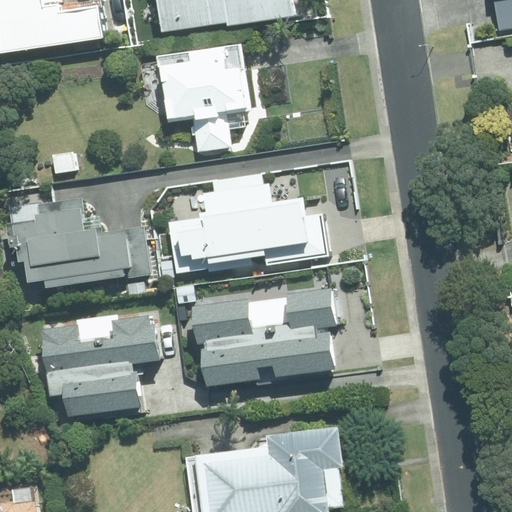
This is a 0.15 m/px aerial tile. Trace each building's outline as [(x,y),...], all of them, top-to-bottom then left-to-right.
[(0,0),(0,52),(111,37),(107,5),(67,10),(66,2),(52,4),(51,0),(0,0)] [(237,27),(299,17),(296,0),(167,0),(172,30),(236,19),(237,27)] [(511,0),(464,0),(467,14),(511,7),(511,0)] [(201,151),(236,146),(231,114),(257,110),(247,42),(162,54),(172,122),(196,118),(201,151)] [(58,172),(79,169),(76,150),(55,153),(58,172)] [(268,185),(267,175),(217,182),(219,191),(214,192),(217,216),(174,222),(181,273),(256,262),(256,257),(270,254),(272,265),(333,256),(327,213),(317,215),(313,196),(281,200),(279,183),(268,185)] [(86,204),(85,198),(13,208),(15,222),(9,223),(15,265),(30,262),(34,291),(118,279),(119,287),(129,285),(130,294),(147,291),(146,281),(144,281),(143,275),(156,273),(150,225),(108,231),(107,225),(93,227),(90,204),(86,204)] [(163,262),(166,279),(177,277),(174,260),(163,262)] [(230,400),(329,387),(323,337),(334,336),(330,307),(318,308),(314,274),(264,281),(267,306),(258,307),(261,336),(222,341),(230,400)] [(147,313),(145,302),(128,305),(130,316),(147,313)] [(157,314),(44,329),(54,397),(70,394),(73,414),(144,404),(138,364),(163,360),(157,314)] [(340,511),(340,507),(353,505),(348,467),(354,465),(349,424),(277,433),(278,446),(203,456),(209,511),(340,511)] [(38,511),(37,499),(0,503),(0,511),(38,511)]
